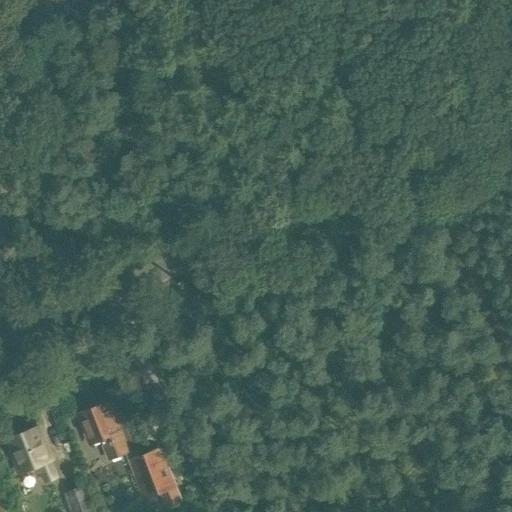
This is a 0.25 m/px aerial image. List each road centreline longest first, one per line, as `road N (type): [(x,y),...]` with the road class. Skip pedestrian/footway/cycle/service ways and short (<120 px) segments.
road 1 (unclassified): [(108,296),(511,123)]
road 2 (unclassified): [(225,511),(108,296)]
